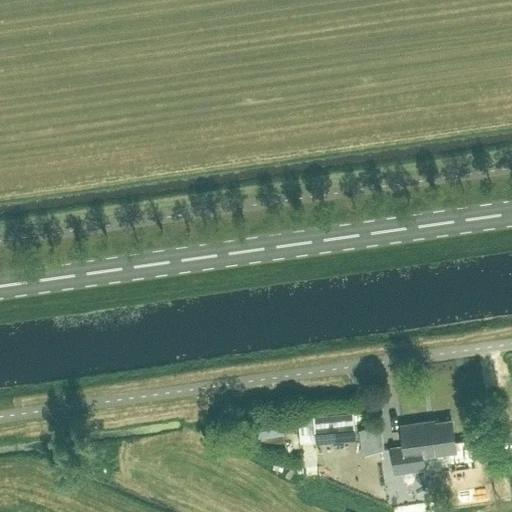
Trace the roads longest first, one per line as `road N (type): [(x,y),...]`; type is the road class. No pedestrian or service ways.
road 1 (unclassified): [(0,414),(511,342)]
road 2 (primary): [(0,284),(511,213)]
